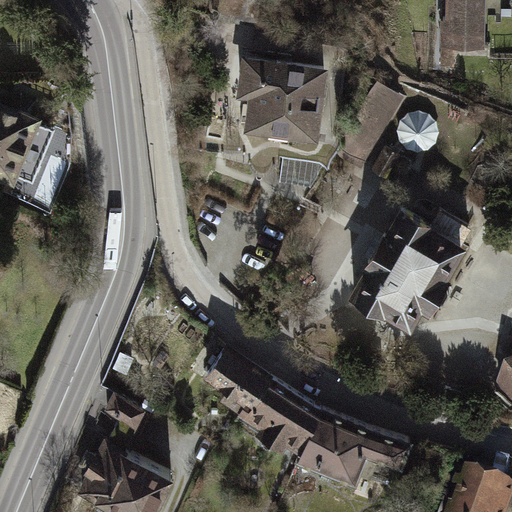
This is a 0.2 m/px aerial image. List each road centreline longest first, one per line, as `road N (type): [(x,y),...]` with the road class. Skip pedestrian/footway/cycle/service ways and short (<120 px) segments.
road 1 (residential): [(129,0),(147,51),(171,235),(194,283),(232,324),(314,376),(406,417),(511,444)]
road 2 (tertiary): [(18,511),(125,242),(112,76),(93,5)]
